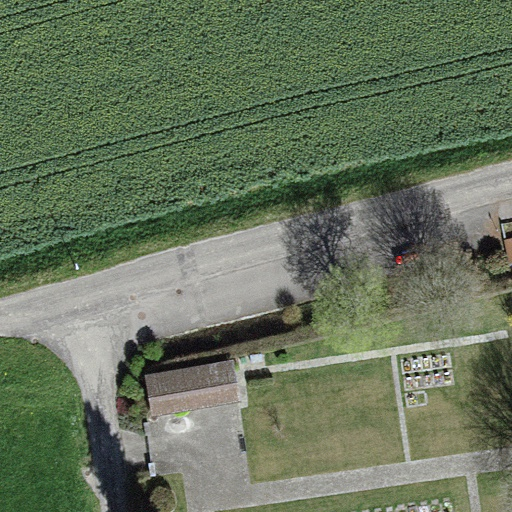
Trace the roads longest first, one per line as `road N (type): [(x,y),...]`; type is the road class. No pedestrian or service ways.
road 1 (residential): [(80,293),(511,177)]
road 2 (unclassified): [(80,293),(115,511)]
